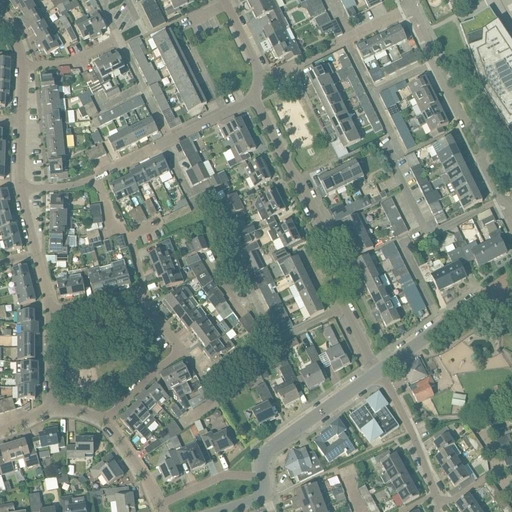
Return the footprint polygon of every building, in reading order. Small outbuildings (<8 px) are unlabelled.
[(19,8),(22,13),(39,4),(37,0),(32,0),(32,1),(31,0),(20,0),(12,5),(15,10),(19,8)] [(147,0),(140,4),(144,11),(157,5),(154,0),(147,0)] [(191,0),(170,0),(169,1),(172,7),(165,11),(168,17),(175,13),(174,11),(188,4),(187,3),(192,1),(191,0)] [(253,9),(254,10),(274,0),(273,0),(270,2),(268,0),(248,0),(249,0),(248,1),(247,2),(251,10),(253,9)] [(269,14),(272,19),(283,14),(275,0),(274,0),(254,10),(254,11),(252,12),(256,20),(258,19),(259,20),(269,14)] [(315,17),(326,11),(320,0),(312,0),(301,6),(303,9),(305,10),(309,8),(310,10),(311,9),(315,17)] [(356,6),(353,0),(344,0),(341,2),(345,10),(353,7),(356,6)] [(364,0),(369,9),(382,3),(380,0),(364,0)] [(76,2),(65,8),(68,14),(79,8),(76,2)] [(21,21),(25,26),(41,17),(38,11),(42,9),(39,4),(22,13),(25,18),(21,21)] [(57,7),(61,14),(67,11),(64,7),(63,4),(58,7),(57,7)] [(160,11),(157,5),(144,11),(147,18),(160,11)] [(511,42),(489,8),(473,19),(474,21),(460,26),(482,88),(483,87),(486,94),(485,94),(511,135),(511,42)] [(160,11),(147,18),(150,24),(163,18),(160,11)] [(94,20),(89,23),(97,39),(102,36),(100,32),(106,30),(97,13),(92,15),(94,20)] [(268,39),(269,40),(285,32),(284,32),(290,29),(283,14),(272,19),(274,24),(263,30),(264,31),(263,32),(263,33),(266,40),(268,39)] [(314,20),(319,29),(331,22),(327,14),(314,20)] [(60,19),(64,26),(70,23),(65,16),(60,19)] [(31,29),(35,35),(52,25),(48,19),(44,22),(41,17),(25,26),(28,31),(31,29)] [(86,18),(75,24),(84,41),(89,38),(91,42),(97,39),(89,23),(86,18)] [(163,18),(150,24),(153,30),(166,24),(163,18)] [(335,20),(331,22),(338,37),(343,35),(335,20)] [(319,29),(322,36),(332,31),(336,38),(338,37),(331,22),(319,29)] [(34,42),(37,48),(53,38),(50,32),(55,30),(52,25),(35,35),(37,40),(34,42)] [(400,27),(389,33),(396,47),(407,41),(400,27)] [(65,30),(72,43),(77,40),(71,28),(65,30)] [(157,49),(175,40),(170,31),(149,41),(151,45),(154,43),(157,49)] [(269,40),(274,51),(295,41),(294,40),(290,43),(285,32),(269,40)] [(389,33),(378,38),(385,52),(396,47),(389,33)] [(53,38),(37,48),(40,53),(44,50),(47,56),(63,46),(60,41),(56,43),(53,38)] [(136,60),(143,56),(147,54),(140,38),(128,44),(136,60)] [(378,38),(367,44),(374,57),(385,52),(378,38)] [(157,49),(162,59),(180,50),(175,40),(157,49)] [(295,41),(274,51),(272,52),(275,59),(277,60),(278,59),(279,60),(286,57),(288,62),(302,55),(295,41)] [(362,42),(356,46),(357,49),(363,63),(374,57),(367,44),(364,45),(362,42)] [(162,59),(166,68),(185,59),(180,50),(162,59)] [(406,68),(417,62),(412,51),(401,57),(402,60),(406,68)] [(116,52),(105,57),(114,75),(119,72),(121,76),(127,73),(116,52)] [(0,71),(10,72),(11,60),(1,60),(1,53),(0,53),(0,71)] [(148,64),(143,56),(136,60),(140,69),(148,64)] [(351,65),(347,56),(338,60),(343,69),(342,69),(343,70),(351,65)] [(114,75),(105,57),(94,63),(96,67),(92,69),(101,85),(104,83),(104,84),(111,81),(109,77),(114,75)] [(166,68),(171,77),(189,68),(185,59),(166,68)] [(402,60),(391,65),(396,73),(406,68),(402,60)] [(151,63),(148,64),(140,69),(145,78),(155,72),(151,63)] [(312,85),(329,77),(333,74),(329,65),(307,75),(312,85)] [(343,70),(347,79),(356,75),(351,65),(343,70)] [(381,70),(385,78),(396,73),(391,65),(381,70)] [(175,86),(193,77),(189,68),(171,77),(174,84),(175,86)] [(368,73),(374,84),(385,78),(381,70),(379,68),(368,73)] [(0,83),(10,84),(10,72),(0,71),(0,83)] [(41,74),(42,90),(55,89),(58,88),(62,88),(61,78),(59,78),(58,71),(48,72),(48,73),(41,74)] [(149,87),(157,83),(162,81),(157,71),(155,72),(145,78),(149,87)] [(92,81),(88,75),(87,72),(81,75),(86,84),(92,81)] [(98,81),(94,72),(88,75),(92,81),(86,84),(87,87),(94,83),(98,81)] [(356,75),(347,79),(351,88),(360,83),(356,75)] [(176,96),(176,97),(198,86),(193,77),(175,86),(179,95),(176,96)] [(312,85),(316,94),(333,86),(333,85),(337,84),(335,80),(331,82),(329,77),(312,85)] [(395,94),(408,88),(412,96),(430,87),(425,78),(407,87),(405,82),(379,95),(386,109),(395,104),(395,105),(399,103),(395,94)] [(103,91),(98,81),(94,83),(87,87),(92,96),(103,91)] [(0,83),(0,96),(6,96),(9,96),(10,84),(0,83)] [(162,93),(157,83),(149,87),(154,96),(162,93)] [(351,88),(356,97),(365,93),(360,83),(351,88)] [(181,98),(184,104),(202,95),(198,86),(176,97),(178,99),(181,98)] [(316,94),(321,103),(338,95),(333,86),(316,94)] [(117,87),(104,94),(107,100),(120,94),(117,87)] [(435,97),(430,87),(412,96),(412,97),(406,99),(408,103),(414,100),(417,105),(435,97)] [(42,90),(43,102),(65,100),(64,94),(58,94),(58,88),(55,89),(42,90)] [(166,101),(162,93),(154,96),(158,105),(166,101)] [(360,106),(369,102),(365,93),(356,97),(360,106)] [(202,95),(184,104),(189,114),(207,105),(202,95)] [(321,103),(325,112),(342,104),(338,95),(321,103)] [(81,102),(83,107),(93,103),(90,97),(81,102)] [(130,103),(134,111),(145,105),(141,97),(130,103)] [(439,106),(435,97),(417,105),(421,115),(439,106)] [(43,102),(44,114),(66,112),(66,105),(65,105),(65,100),(43,102)] [(170,111),(166,101),(158,105),(163,115),(170,111)] [(360,106),(365,115),(374,111),(369,102),(360,106)] [(86,113),(95,108),(93,103),(83,107),(78,110),(83,119),(88,116),(86,113)] [(134,111),(130,103),(119,108),(123,116),(134,111)] [(325,112),(330,121),(347,113),(342,104),(325,112)] [(400,114),(395,105),(395,104),(386,109),(391,118),(400,114)] [(421,115),(415,117),(420,127),(426,124),(444,115),(439,106),(421,115)] [(98,114),(95,108),(86,113),(88,116),(89,119),(98,114)] [(123,116),(119,108),(108,113),(112,121),(123,116)] [(175,120),(170,111),(163,115),(170,130),(182,124),(179,118),(175,120)] [(367,120),(369,124),(378,120),(374,111),(365,115),(367,120)] [(44,114),(46,127),(67,124),(70,124),(68,112),(66,112),(44,114)] [(101,127),(112,121),(108,113),(97,119),(101,127)] [(330,121),(334,130),(351,122),(347,113),(330,121)] [(404,123),(400,114),(391,118),(395,127),(404,123)] [(449,125),(444,115),(426,124),(433,139),(445,133),(442,128),(449,125)] [(225,140),(230,137),(246,130),(241,119),(233,123),(231,118),(217,125),(225,140)] [(152,119),(140,125),(147,138),(158,133),(152,119)] [(383,130),(378,120),(369,124),(374,134),(377,133),(381,131),(383,130)] [(334,130),(339,140),(356,131),(351,122),(334,130)] [(409,132),(404,123),(395,127),(400,137),(409,132)] [(46,127),(47,138),(67,137),(63,137),(62,132),(68,131),(67,124),(46,127)] [(128,125),(117,131),(119,135),(126,149),(137,144),(128,125)] [(128,125),(137,144),(147,138),(140,125),(130,130),(128,125)] [(230,150),(230,151),(251,140),(246,130),(230,137),(235,148),(230,150)] [(356,131),(339,140),(344,149),(364,139),(359,130),(356,131)] [(99,132),(93,134),(97,143),(103,141),(99,132)] [(416,147),(409,132),(400,137),(407,151),(416,147)] [(190,138),(179,144),(186,159),(187,158),(197,153),(198,153),(193,143),(201,139),(199,134),(195,136),(190,138)] [(126,149),(119,135),(108,141),(115,155),(126,149)] [(47,138),(48,151),(70,149),(69,143),(68,143),(67,137),(47,138)] [(431,159),(455,147),(450,138),(432,147),(436,156),(431,159)] [(251,140),(230,151),(235,159),(227,163),(230,169),(247,161),(245,156),(256,150),(255,149),(256,148),(257,147),(253,140),(251,141),(251,140)] [(107,155),(102,146),(85,154),(90,163),(107,155)] [(438,160),(441,165),(460,156),(455,147),(431,159),(433,163),(438,160)] [(48,151),(49,163),(62,162),(66,162),(65,156),(70,155),(70,149),(48,151)] [(187,158),(192,169),(202,164),(197,153),(187,158)] [(410,169),(419,165),(413,153),(404,157),(410,169)] [(440,177),(441,177),(464,165),(460,156),(441,165),(445,174),(440,177)] [(163,158),(152,163),(159,178),(170,173),(163,158)] [(245,168),(249,178),(268,169),(264,162),(263,161),(262,162),(261,160),(245,168)] [(356,161),(346,166),(355,183),(364,178),(356,161)] [(62,162),(49,163),(51,179),(58,178),(59,180),(68,179),(68,170),(63,170),(62,162)] [(152,163),(141,168),(148,183),(159,178),(152,163)] [(185,172),(193,187),(209,179),(210,179),(202,164),(192,169),(185,172)] [(422,171),(419,165),(410,169),(415,178),(424,174),(422,171)] [(441,177),(445,186),(469,175),(464,165),(441,177)] [(346,166),(337,170),(345,187),(355,183),(346,166)] [(130,174),(131,177),(137,189),(148,183),(141,168),(130,174)] [(268,169),(249,178),(254,188),(271,180),(270,179),(271,178),(272,177),(268,169)] [(337,170),(328,175),(336,192),(345,187),(337,170)] [(427,182),(424,174),(415,178),(419,188),(428,183),(427,182)] [(210,179),(209,179),(214,189),(222,185),(217,175),(210,179)] [(336,192),(328,175),(324,177),(323,175),(318,178),(321,185),(319,187),(324,198),(327,196),(336,192)] [(450,184),(454,193),(473,184),(469,175),(445,186),(450,184)] [(131,177),(121,182),(128,197),(139,192),(137,189),(131,177)] [(128,197),(121,182),(110,188),(117,202),(128,197)] [(428,183),(419,188),(424,197),(433,192),(428,183)] [(214,190),(217,195),(229,188),(226,184),(214,190)] [(456,196),(459,202),(478,193),(473,184),(454,193),(450,195),(451,198),(456,196)] [(0,205),(7,203),(10,203),(7,190),(0,192),(0,205)] [(260,199),(264,208),(281,201),(280,200),(282,199),(279,192),(278,191),(276,192),(276,191),(260,199)] [(437,202),(433,192),(424,197),(428,206),(437,202)] [(478,193),(459,202),(464,212),(482,202),(478,193)] [(236,194),(220,202),(224,210),(240,202),(236,194)] [(51,196),(51,212),(63,212),(63,201),(69,201),(69,195),(59,195),(59,196),(51,196)] [(367,197),(363,199),(367,207),(371,205),(369,202),(367,197)] [(367,207),(363,199),(354,204),(358,212),(367,207)] [(397,210),(392,199),(381,205),(386,216),(397,210)] [(157,213),(152,204),(151,200),(145,203),(151,216),(157,213)] [(265,220),(268,226),(276,222),(273,217),(286,211),(285,210),(287,209),(283,201),(281,202),(281,201),(264,208),(257,212),(262,222),(265,220)] [(228,217),(244,210),(240,202),(224,210),(228,217)] [(433,215),(442,211),(445,209),(443,205),(440,207),(437,202),(428,206),(433,215)] [(0,205),(0,217),(10,215),(7,203),(0,205)] [(348,217),(344,208),(342,203),(337,205),(340,211),(332,214),(336,223),(348,217)] [(358,212),(354,204),(344,208),(348,217),(358,212)] [(176,213),(178,218),(191,212),(189,206),(176,213)] [(135,210),(141,223),(147,220),(140,207),(135,210)] [(136,226),(141,223),(135,210),(129,213),(136,226)] [(403,221),(397,210),(386,216),(392,227),(403,221)] [(102,217),(101,211),(90,212),(91,219),(102,217)] [(442,211),(433,215),(437,225),(446,220),(442,211)] [(51,212),(50,224),(71,224),(71,218),(66,218),(66,212),(63,212),(51,212)] [(178,218),(176,213),(162,219),(165,225),(178,218)] [(343,223),(349,234),(363,228),(362,227),(368,224),(363,213),(343,223)] [(0,229),(13,226),(10,215),(0,217),(0,229)] [(496,222),(493,216),(481,222),(485,228),(496,222)] [(268,232),(273,242),(296,231),(291,221),(278,227),(276,222),(268,226),(271,231),(268,232)] [(408,232),(403,221),(392,227),(397,237),(408,232)] [(50,224),(50,236),(66,236),(66,230),(71,231),(71,224),(50,224)] [(0,230),(3,241),(19,237),(16,225),(13,226),(0,229),(0,230)] [(253,225),(236,233),(239,240),(249,235),(256,232),(253,225)] [(349,234),(354,245),(368,238),(363,228),(349,234)] [(86,233),(87,239),(100,236),(98,230),(86,233)] [(492,242),(485,245),(493,261),(506,254),(501,243),(505,241),(500,230),(489,236),(492,242)] [(275,263),(277,262),(290,256),(286,248),(301,241),(296,231),(273,242),(277,252),(271,255),(275,263)] [(457,242),(457,243),(467,264),(467,263),(466,260),(474,256),(480,268),(493,261),(485,245),(479,248),(476,242),(467,246),(465,241),(464,242),(459,233),(454,235),(457,242)] [(238,241),(242,247),(253,242),(249,235),(239,240),(238,241)] [(50,236),(50,252),(58,252),(57,254),(67,254),(67,247),(70,247),(70,236),(66,236),(50,236)] [(101,242),(100,236),(87,239),(89,246),(101,242)] [(123,236),(117,238),(120,250),(126,248),(123,236)] [(19,237),(3,241),(6,253),(22,249),(19,237)] [(203,238),(197,240),(202,252),(208,249),(203,238)] [(368,238),(354,245),(359,256),(373,249),(368,238)] [(109,240),(103,242),(106,254),(113,252),(109,240)] [(149,256),(154,267),(177,258),(170,240),(156,246),(158,252),(149,256)] [(202,252),(197,240),(191,242),(196,254),(202,252)] [(399,254),(394,243),(380,250),(386,261),(389,260),(399,254)] [(460,267),(467,264),(457,243),(455,244),(458,249),(456,250),(453,245),(445,249),(453,266),(445,270),(453,285),(466,279),(460,267)] [(256,252),(247,256),(253,267),(256,265),(253,258),(257,255),(256,252)] [(399,254),(389,260),(393,271),(404,265),(399,254)] [(197,256),(185,261),(188,267),(201,262),(197,256)] [(285,277),(289,275),(303,269),(298,258),(292,260),(290,256),(277,262),(285,277)] [(354,263),(360,274),(373,267),(368,256),(354,263)] [(453,285),(445,270),(442,263),(434,267),(432,262),(423,266),(418,257),(414,259),(427,284),(433,280),(439,292),(453,285)] [(159,279),(162,278),(178,271),(182,270),(177,258),(154,267),(159,279)] [(131,285),(128,277),(136,275),(134,266),(126,269),(124,261),(112,264),(112,266),(114,271),(113,271),(118,289),(131,285)] [(404,265),(393,271),(391,272),(395,279),(400,276),(402,280),(410,276),(404,265)] [(10,271),(13,282),(30,278),(27,266),(10,271)] [(118,289),(113,271),(114,271),(112,266),(100,269),(100,268),(99,268),(106,292),(118,289)] [(207,271),(203,266),(192,272),(196,278),(207,271)] [(360,274),(365,285),(379,278),(373,267),(360,274)] [(99,268),(88,272),(89,278),(91,285),(94,296),(106,292),(99,268)] [(81,276),(69,279),(72,297),(85,294),(84,286),(91,285),(89,278),(88,272),(87,269),(81,270),(81,276)] [(289,275),(294,286),(308,279),(303,269),(289,275)] [(178,271),(162,278),(167,290),(183,283),(178,271)] [(72,297),(69,279),(68,276),(67,274),(62,273),(58,276),(58,279),(58,281),(57,281),(60,299),(72,297)] [(260,290),(268,286),(261,273),(255,275),(256,278),(254,279),(260,290)] [(213,281),(209,276),(199,283),(203,289),(213,281)] [(402,280),(399,282),(404,293),(415,287),(410,276),(402,280)] [(13,282),(17,294),(33,290),(30,278),(13,282)] [(365,285),(370,296),(390,286),(390,285),(384,288),(379,278),(365,285)] [(294,286),(300,297),(313,290),(308,279),(294,286)] [(220,292),(216,286),(206,294),(210,299),(220,292)] [(268,286),(260,290),(265,301),(273,297),(268,286)] [(370,296),(376,307),(390,300),(389,300),(396,296),(390,286),(370,296)] [(415,287),(404,293),(403,293),(408,304),(420,298),(415,287)] [(171,313),(173,311),(187,301),(193,296),(187,288),(183,288),(163,303),(171,313)] [(33,290),(17,294),(20,306),(36,302),(33,290)] [(300,297),(305,308),(319,301),(313,290),(300,297)] [(210,299),(208,300),(212,305),(216,310),(226,302),(222,297),(223,296),(220,292),(210,299)] [(270,311),(278,307),(273,297),(265,301),(270,311)] [(420,298),(408,304),(414,315),(426,309),(420,298)] [(376,307),(381,317),(395,310),(390,300),(376,307)] [(173,311),(181,321),(195,311),(187,301),(173,311)] [(319,301),(305,308),(311,319),(324,312),(319,301)] [(278,307),(270,311),(275,322),(283,318),(278,307)] [(223,320),(230,315),(233,313),(229,308),(219,316),(216,318),(220,322),(223,320)] [(395,310),(381,317),(387,328),(400,321),(395,310)] [(181,321),(188,331),(202,320),(195,311),(181,321)] [(18,312),(18,324),(34,324),(34,312),(18,312)] [(251,328),(256,324),(249,314),(244,318),(251,328)] [(191,330),(198,339),(213,328),(205,318),(202,320),(188,331),(188,332),(191,330)] [(246,331),(251,328),(244,318),(238,321),(246,331)] [(289,330),(283,318),(275,322),(281,333),(289,330)] [(18,336),(35,336),(35,337),(38,337),(38,324),(34,324),(18,324),(18,325),(21,325),(21,336),(18,336)] [(198,339),(206,349),(225,335),(217,324),(213,328),(198,339)] [(260,329),(256,324),(251,328),(246,331),(250,336),(260,329)] [(330,327),(324,330),(334,350),(326,354),(332,364),(330,365),(334,372),(350,364),(346,356),(345,357),(330,327)] [(225,335),(206,349),(203,351),(211,362),(225,351),(227,353),(235,347),(225,335)] [(18,336),(18,349),(35,348),(35,337),(35,336),(18,336)] [(300,373),(304,381),(309,390),(324,382),(317,367),(323,364),(314,346),(306,350),(314,367),(300,373)] [(35,348),(18,349),(18,361),(35,361),(35,348)] [(227,355),(222,359),(225,364),(231,360),(227,355)] [(427,377),(423,370),(419,361),(404,368),(404,371),(411,385),(427,377)] [(17,376),(22,376),(38,376),(38,363),(16,364),(16,375),(17,375),(17,376)] [(197,377),(192,370),(187,372),(183,364),(172,369),(182,390),(183,390),(185,396),(192,392),(187,382),(197,377)] [(278,394),(280,398),(285,407),(300,400),(293,387),(299,384),(289,365),(280,370),(286,383),(273,389),(276,395),(278,394)] [(172,369),(160,375),(169,392),(173,389),(176,394),(182,390),(172,369)] [(231,378),(227,373),(223,377),(226,382),(231,378)] [(18,388),(35,388),(38,388),(38,376),(22,376),(22,388),(18,388)] [(431,378),(425,381),(416,385),(418,390),(412,393),(418,404),(435,396),(432,388),(435,386),(431,378)] [(275,418),(272,411),(270,407),(275,405),(265,384),(256,388),(264,406),(252,412),(259,425),(275,418)] [(156,386),(147,394),(157,404),(157,405),(160,408),(169,398),(156,386)] [(35,388),(18,388),(18,400),(35,400),(35,388)] [(136,401),(138,404),(138,403),(149,414),(149,413),(152,416),(151,416),(154,419),(158,414),(153,409),(157,405),(157,404),(147,394),(145,392),(136,401)] [(349,417),(355,425),(360,432),(362,431),(371,444),(379,438),(381,440),(399,427),(385,408),(388,405),(379,392),(366,402),(367,404),(349,417)] [(454,394),(452,405),(464,407),(466,396),(454,394)] [(205,402),(201,395),(188,402),(192,408),(193,410),(205,402)] [(192,408),(188,402),(186,396),(180,399),(185,409),(181,412),(183,415),(187,413),(186,411),(192,408)] [(6,399),(10,412),(16,410),(12,397),(6,399)] [(0,401),(4,414),(10,412),(6,399),(0,400),(0,401)] [(138,404),(130,412),(147,430),(156,421),(154,419),(151,416),(152,416),(149,413),(149,414),(138,403),(138,404)] [(183,415),(181,412),(176,405),(171,409),(178,419),(183,415)] [(147,430),(130,412),(120,421),(133,434),(137,431),(146,440),(152,435),(147,430)] [(314,443),(329,464),(345,453),(347,456),(355,451),(347,439),(350,437),(339,421),(325,431),(327,434),(314,443)] [(178,427),(175,422),(164,429),(167,434),(178,427)] [(494,437),(501,434),(499,430),(503,429),(501,422),(490,427),(494,437)] [(178,427),(167,434),(171,440),(176,436),(181,432),(178,427)] [(455,445),(448,435),(451,433),(447,428),(442,431),(445,436),(433,444),(440,454),(449,448),(454,445),(455,445)] [(207,429),(199,433),(207,451),(213,448),(216,455),(234,447),(227,432),(214,437),(212,433),(209,434),(207,429)] [(34,448),(35,451),(36,456),(49,454),(48,448),(59,446),(59,449),(65,448),(63,436),(59,437),(58,430),(45,432),(45,434),(39,435),(40,441),(33,442),(33,441),(32,441),(34,448)] [(472,448),(479,442),(473,433),(466,438),(472,448)] [(501,434),(494,437),(498,447),(509,443),(506,436),(502,438),(501,434)] [(171,440),(170,440),(175,452),(181,465),(188,462),(192,472),(206,465),(201,456),(195,443),(182,449),(176,436),(171,440)] [(67,447),(67,457),(67,459),(85,459),(85,455),(93,455),(93,438),(77,438),(77,447),(67,447)] [(151,452),(162,445),(159,441),(158,440),(144,450),(147,455),(151,452)] [(181,465),(170,440),(166,443),(171,453),(162,457),(166,464),(159,468),(166,483),(179,477),(175,468),(181,465)] [(25,441),(12,445),(17,462),(23,460),(26,469),(39,464),(36,456),(35,451),(28,453),(25,441)] [(486,453),(479,442),(472,448),(479,458),(486,453)] [(511,449),(509,443),(498,447),(502,457),(509,454),(507,450),(511,449)] [(17,462),(12,445),(0,449),(4,460),(0,461),(0,473),(1,476),(20,470),(17,462)] [(456,458),(461,455),(454,445),(449,448),(440,454),(435,458),(441,468),(456,458)] [(298,477),(300,483),(324,472),(314,453),(308,455),(305,448),(292,453),(293,457),(290,465),(286,466),(291,480),(298,477)] [(511,457),(510,458),(509,454),(502,457),(506,467),(511,465),(511,457)] [(381,463),(387,474),(402,465),(396,455),(383,462),(380,456),(375,459),(378,465),(381,463)] [(463,468),(456,458),(441,468),(448,478),(463,468)] [(103,463),(95,468),(91,471),(96,479),(101,476),(108,487),(124,477),(114,463),(107,468),(103,463)] [(387,474),(393,484),(407,476),(402,465),(387,474)] [(470,478),(463,468),(448,478),(455,488),(467,480),(470,485),(475,482),(472,477),(470,478)] [(68,475),(57,477),(57,478),(58,484),(69,483),(68,475)] [(393,484),(398,495),(413,487),(407,476),(393,484)] [(45,480),(41,481),(43,492),(59,490),(58,484),(57,478),(51,479),(45,480)] [(491,480),(483,485),(486,489),(493,484),(491,480)] [(293,506),(321,496),(316,484),(295,492),(298,498),(291,501),(293,506)] [(129,487),(106,490),(107,501),(116,500),(117,511),(134,511),(133,494),(130,494),(129,487)] [(413,487),(398,495),(404,505),(419,497),(413,487)] [(361,496),(363,500),(371,496),(369,492),(361,496)] [(455,505),(459,511),(466,511),(476,505),(469,495),(455,505)] [(310,511),(325,507),(321,496),(293,506),(296,511),(302,509),(303,511),(310,511)] [(495,501),(497,505),(504,499),(502,496),(495,501)] [(60,499),(61,504),(61,511),(86,511),(85,506),(73,507),(71,497),(60,499)] [(499,511),(507,511),(511,509),(504,499),(497,505),(495,507),(499,511)] [(367,507),(369,511),(377,507),(375,503),(367,507)]
